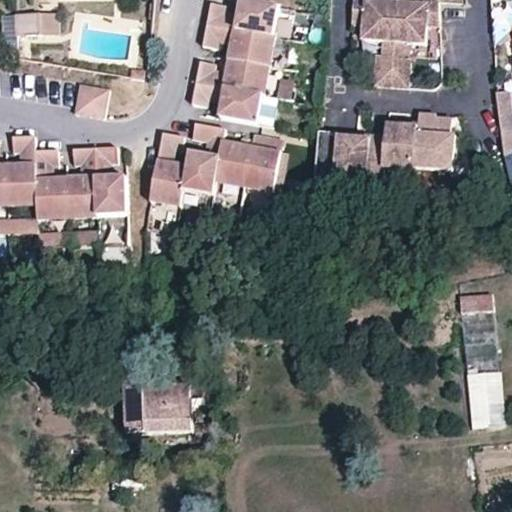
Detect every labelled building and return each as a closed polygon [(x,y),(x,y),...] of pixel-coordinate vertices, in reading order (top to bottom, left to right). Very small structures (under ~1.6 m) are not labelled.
[(240,15),(237,33),(274,39),(279,7),(243,0),(240,15)] [(400,0),(355,0),(355,11),(370,11),(369,18),(369,38),(388,39),(399,39),(400,0)] [(445,0),(400,0),(399,39),(410,40),(429,41),(430,20),(430,13),(445,14),(445,0)] [(212,4),(208,27),(234,32),(237,33),(240,15),(225,13),(226,6),(212,4)] [(294,10),(279,7),(274,39),(278,39),(287,41),(294,10)] [(43,16),(27,17),(28,36),(43,35),(43,16)] [(58,16),(43,16),(43,35),(59,35),(58,16)] [(217,51),(218,42),(231,44),(234,32),(208,27),(205,48),(217,51)] [(278,39),(274,39),(237,33),(234,32),(231,44),(230,60),(273,68),(278,39)] [(388,39),(387,53),(398,54),(399,39),(388,39)] [(399,39),(398,54),(410,54),(410,40),(399,39)] [(303,44),(287,41),(283,70),(298,73),(303,44)] [(381,83),(397,84),(398,54),(387,53),(382,53),(381,83)] [(410,54),(398,54),(397,84),(414,84),(415,54),(410,54)] [(223,90),(227,91),(265,97),(267,98),(273,68),(230,60),(226,74),(223,90)] [(215,64),(201,62),(197,86),(223,90),(226,74),(214,72),(215,64)] [(148,68),(134,66),(132,77),(146,80),(148,68)] [(298,73),(283,70),(277,99),(293,102),(298,73)] [(95,86),(79,83),(76,108),(74,112),(91,115),(95,86)] [(91,115),(105,118),(109,89),(95,86),(91,115)] [(227,91),(223,90),(197,86),(194,105),(208,109),(210,104),(224,106),(227,91)] [(259,126),(265,97),(227,91),(224,106),(222,120),(259,126)] [(259,126),(272,129),(277,99),(267,98),(265,97),(259,126)] [(415,166),(454,168),(456,133),(451,132),(452,115),(436,114),(436,111),(419,110),(418,120),(418,124),(415,166)] [(415,166),(418,124),(406,123),(406,119),(388,118),(387,136),(371,134),(370,138),(367,179),(384,181),(385,166),(410,167),(415,167),(415,166)] [(225,140),(226,130),(199,126),(197,141),(210,144),(208,157),(221,160),(224,143),(225,140)] [(498,130),(500,159),(511,149),(511,129),(498,130)] [(367,179),(370,138),(358,138),(358,133),(320,131),(317,176),(367,179)] [(284,140),(254,135),(253,145),(252,149),(282,153),(284,140)] [(185,138),(165,136),(160,162),(172,164),(175,152),(183,153),(185,138)] [(16,152),(17,155),(22,155),(23,166),(39,165),(39,154),(37,138),(16,140),(16,152)] [(225,140),(224,143),(252,149),(253,145),(225,140)] [(214,202),(242,207),(252,149),(224,143),(221,160),(215,198),(214,202)] [(252,149),(242,207),(271,211),(282,153),(252,149)] [(119,150),(98,151),(99,176),(99,180),(116,180),(115,165),(120,165),(119,150)] [(77,165),(77,168),(84,167),(84,177),(99,176),(98,151),(77,151),(77,165)] [(39,154),(39,165),(40,179),(57,179),(56,167),(62,168),(62,166),(60,152),(39,154)] [(184,193),(215,198),(221,160),(208,157),(191,155),(189,167),(184,193)] [(160,162),(154,195),(183,201),(184,193),(189,167),(172,164),(160,162)] [(10,209),(41,208),(40,179),(39,165),(23,166),(8,166),(10,209)] [(0,209),(10,209),(8,166),(0,166),(0,209)] [(410,167),(385,166),(384,181),(384,186),(409,187),(410,167)] [(84,177),(69,178),(71,219),(101,218),(99,180),(99,176),(84,177)] [(57,179),(40,179),(41,208),(42,221),(71,219),(69,178),(57,179)] [(99,180),(101,218),(130,215),(128,179),(116,180),(99,180)] [(214,202),(215,198),(184,193),(183,201),(181,207),(213,212),(214,202)] [(154,195),(152,204),(181,210),(181,207),(183,201),(154,195)] [(240,222),(242,207),(214,202),(213,212),(212,217),(240,222)] [(268,226),(271,211),(242,207),(240,222),(268,226)] [(42,221),(41,208),(10,209),(11,224),(42,223),(42,221)] [(0,224),(11,224),(10,209),(0,209),(0,224)] [(176,235),(179,219),(150,214),(148,230),(176,235)] [(101,233),(102,248),(131,247),(131,231),(101,233)] [(102,248),(101,233),(72,235),(72,250),(102,248)] [(72,250),(72,235),(43,235),(43,252),(72,250)] [(477,300),(448,301),(448,315),(478,314),(477,300)] [(456,376),(487,374),(485,358),(455,360),(456,376)] [(195,424),(195,413),(208,413),(207,401),(195,400),(195,389),(169,389),(169,371),(131,371),(130,433),(150,433),(150,423),(195,424)] [(456,376),(460,426),(479,423),(478,403),(488,402),(487,374),(456,376)] [(195,434),(195,424),(150,423),(150,433),(195,434)]
